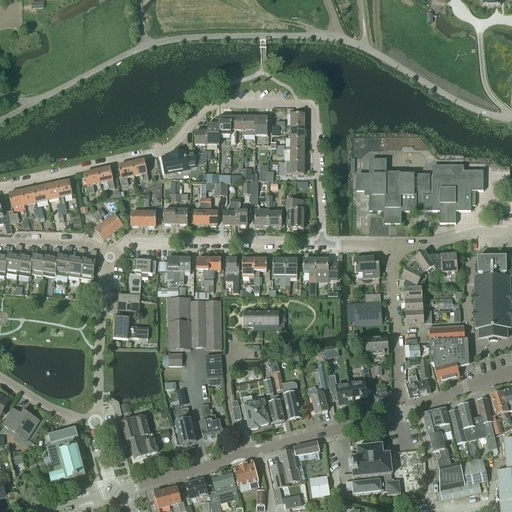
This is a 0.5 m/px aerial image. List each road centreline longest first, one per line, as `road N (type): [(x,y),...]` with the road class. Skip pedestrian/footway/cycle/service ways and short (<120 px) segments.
road 1 (unclassified): [(511,119),(470,109),(364,47),(308,35),(164,40),(0,118)]
road 2 (residential): [(0,186),(169,149),(215,103),(306,105),(324,246)]
road 3 (tertiary): [(404,410),(122,489)]
road 4 (residential): [(324,246),(132,242),(109,256)]
road 5 (residential): [(94,422),(109,256)]
road 6 (residential): [(404,410),(389,246)]
road 7 (residential): [(389,246),(511,231)]
